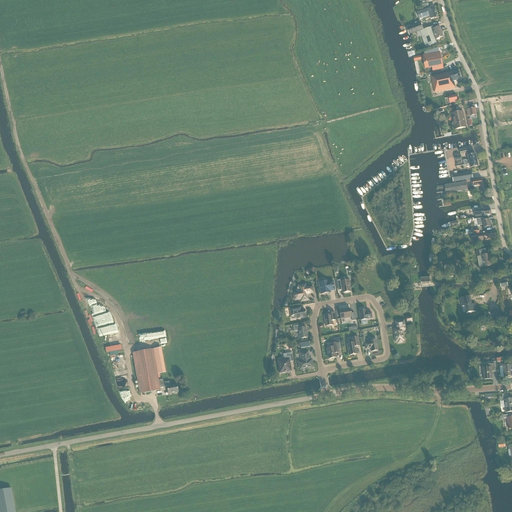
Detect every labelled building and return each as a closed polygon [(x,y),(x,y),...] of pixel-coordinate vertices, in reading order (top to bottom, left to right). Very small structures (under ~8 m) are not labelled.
[(433,20),(438,18),(434,7),(429,9),(417,13),(420,20),(430,16),(431,20),(433,20)] [(423,30),(421,23),(406,28),(409,35),(423,30)] [(436,39),(436,40),(443,37),(440,27),(436,29),(435,26),(430,27),(431,29),(420,32),(425,47),(428,46),(436,44),(435,40),(436,39)] [(431,58),(426,59),(426,63),(426,65),(427,64),(428,68),(432,67),(433,71),(441,69),(440,64),(442,63),(441,58),(439,58),(438,54),(430,55),(431,58)] [(451,72),(431,77),(435,93),(455,89),(453,82),(456,81),(456,80),(460,80),(459,72),(452,74),(451,72)] [(448,97),(450,103),(457,102),(456,95),(448,97)] [(468,110),(466,110),(468,117),(476,115),(474,108),(474,105),(467,107),(468,110)] [(466,127),(463,112),(452,114),(453,123),(452,124),(453,128),(454,129),(455,130),(466,127)] [(463,161),(464,163),(477,161),(476,155),(468,156),(469,160),(467,161),(466,160),(463,161)] [(472,173),(452,176),(453,182),(473,179),(472,173)] [(477,186),(483,185),(482,180),(473,181),(474,186),(468,187),(469,192),(477,191),(477,186)] [(444,186),(446,194),(468,190),(466,182),(444,186)] [(475,210),(476,218),(478,217),(484,216),(491,215),(490,209),(481,211),(481,209),(475,210)] [(484,224),(484,228),(491,227),(489,220),(483,221),(482,218),(477,219),(478,225),(484,224)] [(482,256),(484,267),(491,266),(490,260),(491,260),(490,254),(487,255),(486,249),(479,251),(480,257),(482,256)] [(339,291),(342,290),(343,293),(350,292),(349,285),(350,285),(349,280),(341,282),(341,280),(337,281),(339,291)] [(318,283),(320,295),(330,293),(330,291),(335,291),(333,281),(328,282),(328,281),(318,283)] [(296,292),(293,293),(294,300),(300,299),(301,302),(308,300),(307,294),(313,293),(312,287),(306,288),(305,285),(301,285),(300,286),(299,286),(298,287),(297,288),(297,289),(296,289),(296,290),(296,291),(296,292)] [(465,306),(466,313),(476,312),(475,304),(472,305),(470,297),(460,299),(462,307),(465,306)] [(300,307),(289,309),(291,320),(306,317),(305,310),(301,310),(300,307)] [(354,313),(351,314),(350,309),(339,311),(341,319),(351,317),(352,321),(355,321),(354,313)] [(367,320),(367,319),(372,319),(371,313),(366,313),(365,310),(359,311),(360,321),(367,320)] [(500,317),(499,310),(490,311),(491,312),(487,313),(489,319),(500,317)] [(336,320),(335,313),(329,314),(330,316),(324,317),(326,326),(333,325),(332,321),(336,320)] [(398,343),(401,343),(402,342),(401,338),(403,338),(404,337),(403,335),(403,334),(402,331),(406,331),(404,321),(395,322),(396,329),(393,329),(395,337),(394,337),(395,342),(397,342),(398,343)] [(294,332),(298,331),(300,339),(307,338),(306,328),(302,328),(302,325),(293,327),(294,332)] [(156,338),(167,337),(166,330),(155,331),(156,338)] [(347,345),(349,356),(357,354),(355,347),(359,346),(358,338),(351,339),(352,344),(347,345)] [(370,349),(371,352),(378,351),(376,340),(369,341),(369,343),(365,343),(366,350),(370,349)] [(329,359),(336,358),(335,354),(339,353),(338,350),(341,350),(340,343),(331,345),(331,348),(327,349),(329,359)] [(121,345),(109,347),(114,377),(126,375),(121,345)] [(133,353),(140,394),(160,390),(160,388),(167,387),(168,394),(178,393),(177,385),(170,386),(169,382),(163,383),(163,380),(158,380),(153,350),(133,353)] [(311,360),(309,361),(308,352),(301,354),(302,362),(299,362),(300,370),(313,367),(311,360)] [(284,373),(284,372),(291,371),(289,362),(293,362),(292,353),(283,354),(284,360),(278,361),(279,370),(279,374),(284,373)] [(511,376),(511,362),(511,363),(511,364),(511,365),(503,367),(504,378),(511,376)] [(492,379),(491,372),(495,372),(494,364),(488,365),(489,369),(482,369),(483,379),(492,379)] [(505,408),(506,412),(511,411),(511,399),(508,400),(507,397),(499,398),(500,406),(501,407),(503,408),(505,408)] [(511,416),(511,414),(503,416),(504,418),(507,418),(509,430),(511,429),(511,416)] [(15,511),(11,489),(0,490),(0,511),(15,511)]
